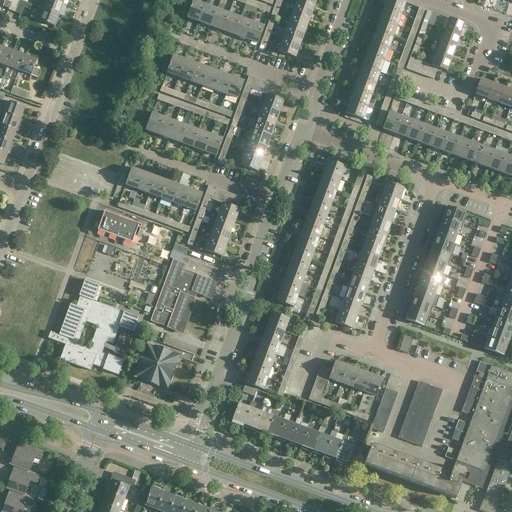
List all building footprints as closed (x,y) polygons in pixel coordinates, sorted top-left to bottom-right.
[(15,12),(19,0),(18,0),(5,0),(11,3),(9,10),(15,12)] [(31,5),(19,0),(15,12),(21,14),(23,7),(30,9),(31,5)] [(58,15),(63,3),(53,0),(46,0),(44,9),(58,15)] [(198,22),(205,5),(193,0),(187,18),(198,22)] [(313,5),(314,0),(296,0),(295,5),(311,11),(312,11),(314,5),(313,5)] [(398,0),(386,0),(384,8),(401,14),(406,3),(398,0)] [(276,1),(273,10),(278,12),(281,3),(276,1)] [(259,3),(257,9),(265,12),(267,6),(259,3)] [(210,26),(217,9),(205,5),(198,22),(210,26)] [(309,16),(311,11),(295,5),(291,16),(306,22),(308,23),(310,17),(309,16)] [(39,21),(54,26),(58,15),(44,9),(38,7),(35,14),(41,16),(39,21)] [(384,8),(380,20),(397,26),(401,14),(384,8)] [(419,8),(416,16),(421,18),(424,9),(419,8)] [(222,31),(228,13),(217,9),(210,26),(222,31)] [(234,35),(240,18),(228,13),(222,31),(234,35)] [(272,13),(269,22),(274,24),(277,15),(272,13)] [(306,22),(291,16),(286,28),(302,34),(304,34),(306,28),(304,28),(306,22)] [(252,22),(240,18),(234,35),(245,39),(252,22)] [(449,18),(446,25),(444,30),(460,36),(464,24),(449,18)] [(415,19),(412,28),(417,30),(420,21),(415,19)] [(380,20),(375,31),(393,38),(397,26),(380,20)] [(264,26),(252,22),(245,39),(257,44),(264,26)] [(267,25),(264,33),(270,35),(273,26),(267,25)] [(300,40),(302,34),(286,28),(282,40),(298,46),(299,46),(302,40),(300,40)] [(440,42),(455,48),(460,36),(444,30),(440,42)] [(375,31),(371,43),(388,49),(393,38),(375,31)] [(410,31),(407,40),(413,42),(416,33),(410,31)] [(263,36),(259,49),(263,50),(265,49),(268,38),(263,36)] [(296,51),(298,46),(282,40),(278,51),(295,58),(297,52),(296,51)] [(436,54),(451,59),(455,48),(440,42),(436,54)] [(371,43),(367,55),(384,61),(388,49),(371,43)] [(406,43),(403,51),(408,53),(411,45),(406,43)] [(2,48),(0,52),(0,63),(7,67),(13,52),(2,48)] [(3,79),(1,85),(5,86),(7,81),(10,74),(12,68),(18,71),(24,56),(13,52),(7,67),(3,79)] [(402,54),(399,63),(404,65),(407,56),(402,54)] [(431,66),(432,66),(438,68),(447,71),(451,59),(436,54),(431,66)] [(178,77),(185,60),(173,55),(167,73),(178,77)] [(367,55),(362,66),(380,73),(384,61),(367,55)] [(24,56),(18,71),(31,75),(36,60),(24,56)] [(406,69),(411,71),(415,60),(414,59),(410,58),(406,69)] [(190,81),(196,64),(185,60),(178,77),(190,81)] [(415,60),(411,71),(417,73),(421,62),(415,60)] [(421,62),(417,73),(422,75),(426,64),(421,62)] [(202,86),(208,68),(196,64),(190,81),(202,86)] [(428,77),(432,66),(431,66),(426,64),(422,75),(428,77)] [(362,66),(358,78),(375,84),(380,73),(362,66)] [(398,66),(394,74),(399,76),(400,76),(403,68),(398,66)] [(438,68),(432,66),(428,77),(434,79),(438,68)] [(214,90),(220,73),(208,68),(202,86),(214,90)] [(225,94),(232,77),(220,73),(214,90),(225,94)] [(250,89),(254,78),(249,76),(244,87),(250,89)] [(243,81),(232,77),(225,94),(237,99),(243,81)] [(392,77),(389,86),(395,88),(398,79),(392,77)] [(260,80),(254,78),(250,89),(256,91),(260,80)] [(358,78),(354,90),(371,96),(375,84),(358,78)] [(486,98),(492,83),(480,79),(475,94),(486,98)] [(265,82),(260,80),(256,91),(261,93),(265,82)] [(266,95),(267,95),(271,84),(265,82),(261,93),(266,95)] [(504,88),(492,83),(486,98),(498,103),(504,88)] [(271,84),(267,95),(272,97),(276,86),(271,84)] [(276,86),(272,97),(278,99),(282,88),(276,86)] [(27,100),(29,94),(13,88),(10,94),(27,100)] [(165,88),(163,93),(171,96),(173,91),(165,88)] [(511,101),(511,90),(504,88),(498,103),(510,107),(511,101)] [(388,89),(385,98),(390,100),(393,91),(388,89)] [(243,90),(240,99),(245,101),(249,92),(243,90)] [(354,90),(349,101),(367,108),(371,96),(354,90)] [(177,92),(175,97),(183,100),(185,95),(177,92)] [(396,93),(394,98),(402,101),(404,96),(396,93)] [(159,94),(157,100),(165,103),(167,97),(159,94)] [(282,101),(278,99),(272,97),(267,95),(266,95),(261,107),(277,113),(279,113),(281,107),(280,107),(282,101)] [(189,96),(187,102),(195,105),(197,99),(189,96)] [(408,97),(406,102),(414,105),(416,100),(408,97)] [(170,99),(168,104),(177,107),(179,102),(170,99)] [(24,108),(5,101),(0,112),(20,119),(24,108)] [(200,101),(198,106),(207,109),(209,104),(200,101)] [(367,108),(349,101),(345,113),(362,120),(367,108)] [(384,101),(381,109),(386,111),(389,103),(384,101)] [(419,101),(417,107),(426,110),(428,104),(419,101)] [(239,102),(236,111),(241,113),(244,104),(239,102)] [(182,103),(180,108),(188,111),(190,106),(182,103)] [(212,105),(210,110),(218,113),(220,108),(212,105)] [(431,106),(429,111),(437,114),(439,109),(431,106)] [(194,107),(192,113),(200,116),(202,110),(194,107)] [(261,107),(257,119),(273,125),(275,125),(277,119),(275,119),(277,113),(261,107)] [(223,109),(221,114),(230,117),(232,112),(223,109)] [(443,110),(441,115),(449,118),(451,113),(443,110)] [(20,119),(0,112),(0,125),(1,125),(16,131),(17,131),(20,124),(18,123),(20,119)] [(206,112),(204,117),(212,120),(214,115),(206,112)] [(383,129),(394,134),(401,116),(389,112),(383,129)] [(157,135),(163,117),(152,113),(145,130),(157,135)] [(385,115),(379,113),(376,121),(382,123),(385,115)] [(234,114),(231,122),(237,124),(240,116),(234,114)] [(454,114),(452,120),(461,123),(463,117),(454,114)] [(217,116),(215,121),(224,124),(226,119),(217,116)] [(401,116),(394,134),(406,138),(412,121),(401,116)] [(175,122),(163,117),(157,135),(169,139),(175,122)] [(257,119),(253,130),(269,136),(270,137),(272,131),(271,130),(273,125),(257,119)] [(466,119),(464,124),(472,127),(474,122),(466,119)] [(412,121),(406,138),(418,142),(424,125),(412,121)] [(181,143),(187,126),(175,122),(169,139),(181,143)] [(478,123),(476,128),(484,131),(486,126),(478,123)] [(0,138),(11,142),(16,131),(1,125),(0,127),(0,138)] [(424,125),(418,142),(429,147),(436,129),(424,125)] [(192,148),(199,130),(187,126),(181,143),(192,148)] [(230,126),(227,134),(232,136),(235,128),(230,126)] [(489,127),(487,132),(496,136),(498,130),(489,127)] [(436,129),(429,147),(441,151),(447,134),(436,129)] [(204,152),(210,135),(199,130),(192,148),(204,152)] [(253,130),(249,142),(264,148),(266,148),(268,142),(267,142),(269,136),(253,130)] [(501,131),(499,137),(507,140),(509,135),(501,131)] [(447,134),(441,151),(453,155),(459,138),(447,134)] [(222,139),(210,135),(204,152),(216,156),(222,139)] [(226,137),(223,146),(228,148),(231,139),(226,137)] [(0,151),(7,154),(9,154),(12,147),(10,146),(11,142),(0,138),(0,151)] [(459,138),(453,155),(464,160),(471,142),(459,138)] [(249,142),(244,154),(260,160),(262,160),(264,154),(262,153),(264,148),(249,142)] [(471,142),(464,160),(476,164),(482,146),(471,142)] [(482,146),(476,164),(488,168),(494,151),(482,146)] [(222,149),(219,157),(224,159),(227,151),(222,149)] [(494,151),(488,168),(499,172),(506,155),(494,151)] [(260,160),(244,154),(240,165),(257,172),(260,166),(258,165),(260,160)] [(511,157),(506,155),(499,172),(511,177),(511,174),(511,157)] [(325,173),(341,179),(345,167),(327,161),(325,167),(327,167),(325,173)] [(137,190),(143,172),(132,168),(125,185),(137,190)] [(149,194),(155,177),(143,172),(137,190),(149,194)] [(341,179),(325,173),(323,172),(321,178),(322,179),(320,184),(336,190),(341,179)] [(359,172),(356,180),(361,182),(364,174),(359,172)] [(160,198),(167,181),(155,177),(149,194),(160,198)] [(363,187),(368,189),(371,181),(366,179),(363,187)] [(167,181),(160,198),(172,203),(178,185),(167,181)] [(386,182),(382,194),(399,200),(404,189),(386,182)] [(336,190),(320,184),(319,184),(317,190),(318,191),(316,196),(332,202),(336,190)] [(355,184),(352,192),(357,194),(360,186),(355,184)] [(184,207),(190,190),(178,185),(172,203),(184,207)] [(210,199),(214,187),(208,185),(204,197),(209,199),(210,199)] [(215,201),(219,190),(214,187),(210,199),(215,201)] [(202,194),(190,190),(184,207),(196,211),(202,194)] [(221,203),(225,192),(219,190),(215,201),(221,203)] [(361,191),(358,199),(364,200),(367,193),(361,191)] [(222,203),(226,205),(230,194),(225,192),(221,203),(222,203)] [(230,194),(226,205),(232,207),(236,196),(230,194)] [(378,206),(395,212),(399,200),(382,194),(378,206)] [(236,196),(232,207),(237,209),(242,198),(236,196)] [(332,202),(316,196),(315,196),(312,202),(314,202),(312,208),(328,214),(332,202)] [(350,196),(347,204),(353,206),(356,197),(350,196)] [(203,200),(199,209),(205,211),(208,202),(203,200)] [(357,202),(354,210),(359,212),(362,204),(357,202)] [(123,203),(121,208),(129,211),(131,206),(123,203)] [(238,209),(237,209),(232,207),(226,205),(222,203),(217,216),(233,221),(235,222),(237,216),(235,215),(238,209)] [(373,204),(369,216),(373,217),(391,224),(395,212),(378,206),(373,204)] [(134,207),(133,212),(141,215),(143,210),(134,207)] [(328,214),(312,208),(310,207),(308,213),(310,214),(307,219),(323,225),(328,214)] [(346,207),(343,215),(348,217),(351,209),(346,207)] [(447,207),(443,217),(463,225),(467,214),(447,207)] [(146,211),(144,217),(152,220),(154,214),(146,211)] [(104,212),(97,230),(132,243),(135,234),(138,236),(142,225),(104,212)] [(198,213),(195,221),(201,223),(203,215),(198,213)] [(353,214),(350,222),(355,224),(358,216),(353,214)] [(158,216),(156,221),(164,224),(166,219),(158,216)] [(231,227),(233,221),(217,216),(213,227),(229,233),(230,234),(232,228),(231,227)] [(369,229),(386,236),(391,224),(373,217),(369,229)] [(439,228),(459,235),(463,225),(443,217),(439,228)] [(323,225),(307,219),(306,219),(304,225),(305,225),(303,231),(319,237),(323,225)] [(342,219),(339,227),(344,229),(347,221),(342,219)] [(170,220),(168,225),(176,228),(178,223),(170,220)] [(181,224),(180,229),(188,232),(190,227),(188,226),(188,225),(183,223),(182,224),(181,224)] [(194,224),(191,232),(196,234),(199,226),(194,224)] [(348,226),(346,234),(351,236),(354,228),(348,226)] [(227,239),(229,233),(213,227),(209,239),(225,245),(226,245),(228,239),(227,239)] [(453,244),(457,235),(459,236),(459,235),(439,228),(435,238),(455,245),(453,244)] [(365,241),(382,247),(386,236),(369,229),(365,241)] [(319,237),(303,231),(302,231),(300,237),(301,237),(299,243),(315,249),(319,237)] [(337,231),(334,239),(340,241),(343,233),(337,231)] [(190,236),(187,244),(192,246),(195,238),(190,236)] [(344,237),(341,245),(346,247),(349,239),(344,237)] [(455,245),(435,238),(432,248),(452,255),(455,245)] [(222,250),(225,245),(209,239),(204,250),(222,257),(224,251),(222,250)] [(360,252),(378,259),(382,247),(365,241),(360,252)] [(315,249),(299,243),(297,242),(295,248),(297,249),(295,254),(311,260),(315,249)] [(333,242),(330,250),(335,252),(338,244),(333,242)] [(428,258),(448,265),(452,255),(432,248),(428,258)] [(340,249),(337,257),(342,259),(345,251),(340,249)] [(356,264),(373,271),(378,259),(360,252),(356,264)] [(173,259),(150,321),(159,324),(160,321),(168,324),(166,327),(182,333),(195,298),(193,297),(194,293),(211,299),(217,282),(210,279),(214,268),(183,257),(175,254),(173,259)] [(311,260),(295,254),(293,254),(291,260),(292,260),(290,266),(306,272),(311,260)] [(329,254),(326,262),(331,264),(334,256),(329,254)] [(428,258),(424,268),(444,276),(444,275),(442,274),(445,265),(448,266),(448,265),(428,258)] [(336,261),(333,269),(338,271),(341,263),(336,261)] [(352,276),(369,282),(373,271),(356,264),(352,276)] [(306,272),(290,266),(289,265),(287,271),(288,272),(286,278),(302,283),(306,272)] [(324,266),(321,274),(327,276),(330,268),(324,266)] [(440,286),(444,276),(424,268),(420,278),(440,286)] [(331,272),(328,280),(334,282),(337,274),(331,272)] [(347,288),(365,294),(369,282),(352,276),(347,288)] [(302,283),(286,278),(285,277),(282,283),(284,284),(282,289),(298,295),(302,283)] [(320,277),(317,286),(322,288),(325,279),(320,277)] [(438,285),(440,286),(420,278),(417,288),(434,295),(438,285)] [(116,313),(92,305),(93,301),(99,286),(84,280),(79,296),(80,296),(76,306),(70,304),(59,335),(69,339),(67,345),(65,345),(60,359),(90,371),(92,365),(103,368),(102,370),(118,375),(123,360),(108,355),(102,353),(106,341),(112,344),(119,327),(134,332),(139,317),(124,312),(123,312),(117,310),(116,313)] [(327,284),(324,292),(329,294),(332,286),(327,284)] [(343,286),(339,298),(343,299),(361,306),(365,294),(347,288),(343,286)] [(511,300),(511,288),(506,287),(502,297),(511,300)] [(417,288),(413,299),(433,306),(433,305),(431,305),(434,295),(417,288)] [(298,295),(282,289),(280,289),(278,295),(280,295),(277,301),(293,307),(298,295)] [(316,289),(313,297),(318,299),(321,291),(316,289)] [(323,296),(320,304),(325,306),(328,298),(323,296)] [(498,307),(511,312),(511,300),(502,297),(498,307)] [(339,311),(356,317),(361,306),(343,299),(339,311)] [(429,316),(433,306),(413,299),(409,309),(429,316)] [(314,311),(317,303),(312,301),(308,309),(314,311)] [(318,307),(315,316),(321,317),(324,309),(318,307)] [(494,317),(511,323),(511,312),(498,307),(494,317)] [(405,319),(425,327),(429,316),(409,309),(405,319)] [(352,329),(356,317),(339,311),(335,323),(352,329)] [(269,325),(285,331),(289,319),(271,313),(269,319),(271,320),(269,325)] [(491,327),(510,335),(511,330),(511,323),(494,317),(491,327)] [(280,343),(285,331),(269,325),(267,325),(265,331),(266,331),(264,337),(280,343)] [(303,325),(300,333),(305,335),(308,326),(303,325)] [(487,337),(507,345),(510,335),(491,327),(490,328),(493,329),(489,338),(487,337)] [(139,328),(130,351),(134,352),(143,330),(139,328)] [(122,331),(113,354),(125,359),(134,335),(122,331)] [(413,338),(405,335),(399,351),(408,354),(413,338)] [(280,343),(264,337),(263,336),(261,342),(262,343),(260,348),(276,354),(280,343)] [(298,336),(295,344),(301,346),(304,338),(298,336)] [(503,355),(507,345),(487,337),(483,348),(503,355)] [(134,377),(167,389),(179,356),(146,344),(134,377)] [(256,360),(272,366),(276,354),(260,348),(259,348),(256,354),(258,354),(256,360)] [(294,348),(291,356),(296,358),(299,350),(294,348)] [(254,359),(252,365),(253,366),(251,372),(267,378),(272,366),(256,360),(254,359)] [(290,359),(287,368),(292,370),(295,361),(290,359)] [(332,370),(330,376),(329,379),(340,383),(347,366),(335,362),(332,370)] [(488,374),(486,379),(511,388),(511,373),(479,362),(476,372),(484,375),(484,372),(488,374)] [(318,372),(330,376),(332,370),(320,366),(318,372)] [(340,383),(352,388),(359,370),(347,366),(340,383)] [(352,388),(364,392),(370,375),(359,370),(352,388)] [(267,378),(251,372),(250,371),(248,377),(249,378),(247,384),(263,390),(267,378)] [(286,371),(283,379),(288,381),(291,373),(286,371)] [(318,372),(316,377),(328,381),(329,379),(330,376),(318,372)] [(370,375),(364,392),(376,396),(382,379),(370,375)] [(474,375),(469,389),(509,404),(511,394),(511,388),(486,379),(474,375)] [(316,377),(314,383),(326,387),(328,381),(316,377)] [(430,386),(418,382),(416,387),(428,392),(430,386)] [(283,393),(287,385),(281,383),(278,391),(283,393)] [(314,383),(312,388),(324,393),(326,387),(314,383)] [(242,392),(254,396),(256,391),(244,386),(242,392)] [(440,396),(442,390),(430,386),(428,392),(440,396)] [(428,392),(416,387),(414,393),(426,397),(428,392)] [(321,398),(324,393),(312,388),(310,394),(321,398)] [(397,393),(385,389),(383,394),(395,399),(397,393)] [(509,404),(469,389),(464,402),(504,417),(509,404)] [(438,402),(440,396),(428,392),(426,397),(438,402)] [(426,397),(414,393),(412,399),(424,403),(426,397)] [(320,404),(322,398),(321,398),(310,394),(308,400),(320,404)] [(381,400),(393,404),(395,399),(383,394),(381,400)] [(462,481),(465,482),(488,491),(488,489),(499,461),(496,460),(511,414),(511,394),(509,404),(504,417),(499,431),(494,444),(489,458),(483,473),(474,470),(474,468),(471,467),(457,462),(455,467),(466,471),(466,472),(463,479),(462,479),(462,481)] [(436,407),(438,402),(426,397),(424,403),(436,407)] [(424,403),(412,399),(410,404),(422,409),(424,403)] [(325,400),(323,405),(331,408),(333,403),(325,400)] [(379,406),(391,410),(393,404),(381,400),(379,406)] [(255,429),(255,430),(261,412),(260,411),(254,409),(256,403),(251,401),(249,407),(250,408),(243,425),(242,427),(250,429),(251,428),(255,429)] [(504,417),(464,402),(461,412),(467,414),(468,413),(473,414),(471,420),(499,431),(504,417)] [(250,408),(249,407),(238,403),(231,422),(239,425),(239,424),(243,425),(250,408)] [(434,413),(436,407),(424,403),(422,409),(434,413)] [(337,404),(335,409),(343,412),(345,407),(337,404)] [(422,409),(410,404),(408,410),(420,414),(422,409)] [(266,434),(273,416),(272,416),(274,410),(262,406),(260,411),(261,412),(255,430),(255,429),(254,431),(262,434),(262,432),(266,434)] [(377,411),(389,416),(391,410),(379,406),(377,411)] [(349,408),(347,414),(355,417),(357,411),(349,408)] [(431,419),(434,413),(422,409),(420,414),(431,419)] [(284,420),(283,420),(277,417),(279,412),(274,410),(272,416),(273,416),(266,434),(266,435),(273,438),(274,436),(278,438),(284,420)] [(420,414),(408,410),(406,416),(418,420),(420,414)] [(375,417),(387,422),(389,416),(377,411),(375,417)] [(360,413),(358,418),(367,421),(369,416),(360,413)] [(296,425),(295,424),(288,422),(290,416),(285,414),(283,420),(284,420),(278,438),(277,439),(285,442),(285,441),(289,442),(296,425)] [(429,424),(431,419),(420,414),(418,420),(429,424)] [(406,416),(404,421),(416,426),(418,420),(406,416)] [(373,423),(385,427),(387,422),(375,417),(373,423)] [(289,442),(289,444),(296,447),(297,445),(301,446),(301,447),(308,429),(306,428),(307,425),(301,423),(302,420),(297,418),(295,424),(296,425),(289,442)] [(416,426),(427,430),(429,424),(418,420),(416,426)] [(499,431),(471,420),(469,426),(463,424),(464,422),(458,420),(454,430),(460,432),(466,434),(494,444),(499,431)] [(416,426),(404,421),(402,427),(414,431),(416,426)] [(313,451),(319,433),(318,433),(311,430),(313,425),(308,423),(307,425),(306,428),(308,429),(301,447),(301,446),(300,448),(308,451),(308,449),(312,451),(313,451)] [(373,423),(371,428),(383,432),(385,427),(373,423)] [(425,436),(427,430),(416,426),(414,431),(425,436)] [(318,433),(319,433),(313,451),(312,451),(312,452),(319,455),(320,454),(324,455),(331,437),(329,437),(323,434),(325,429),(320,427),(318,433)] [(414,431),(402,427),(400,433),(411,437),(414,431)] [(457,441),(460,432),(454,430),(451,439),(457,441)] [(336,459),(342,442),(341,441),(334,439),(336,433),(331,431),(329,437),(331,437),(324,455),(323,456),(331,459),(332,458),(335,459),(336,459)] [(423,441),(425,436),(414,431),(411,437),(423,441)] [(400,433),(398,438),(409,442),(411,437),(400,433)] [(494,444),(466,434),(461,447),(489,458),(494,444)] [(335,459),(335,461),(342,464),(343,462),(348,464),(350,458),(359,461),(360,457),(363,449),(346,443),(348,437),(343,435),(341,441),(342,442),(336,459),(335,459)] [(409,442),(421,447),(423,441),(411,437),(409,442)] [(14,466),(21,469),(29,472),(34,458),(40,460),(44,451),(18,442),(13,457),(10,465),(14,466)] [(463,479),(466,472),(466,471),(455,467),(453,467),(450,474),(377,447),(376,449),(370,447),(364,465),(455,499),(462,481),(462,479),(463,479)] [(450,459),(454,449),(448,447),(444,457),(450,459)] [(489,458),(461,447),(456,461),(457,462),(471,467),(474,468),(474,470),(483,473),(489,458)] [(500,493),(505,480),(510,465),(499,461),(488,489),(500,493)] [(5,489),(9,490),(25,495),(30,482),(36,484),(39,475),(29,472),(21,469),(14,466),(5,489)] [(105,492),(107,493),(124,499),(128,487),(133,485),(135,481),(120,475),(117,483),(112,481),(110,485),(108,485),(105,492)] [(145,505),(156,509),(162,493),(158,491),(159,490),(152,487),(151,488),(145,505)] [(488,491),(480,511),(483,511),(495,511),(502,494),(500,493),(488,489),(488,491)] [(22,511),(25,505),(31,508),(34,499),(25,495),(9,490),(4,505),(15,509),(13,511),(22,511)] [(162,493),(156,509),(163,511),(168,511),(174,497),(170,495),(171,494),(163,491),(163,493),(162,493)] [(124,499),(107,493),(106,497),(104,496),(101,504),(103,504),(120,511),(124,499)] [(174,497),(168,511),(181,511),(186,501),(182,500),(182,498),(175,495),(174,497)] [(186,501),(181,511),(194,511),(197,505),(193,504),(194,502),(186,500),(186,501)]
